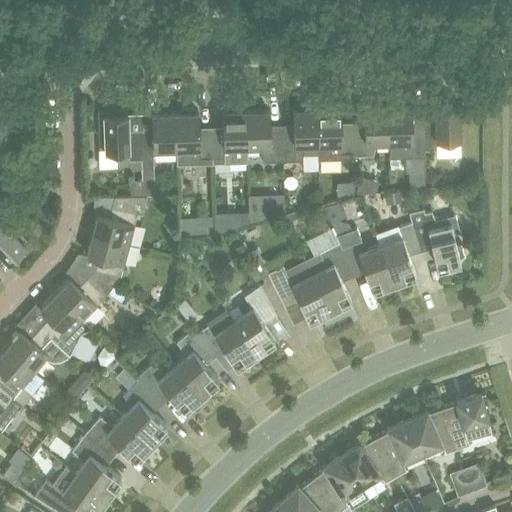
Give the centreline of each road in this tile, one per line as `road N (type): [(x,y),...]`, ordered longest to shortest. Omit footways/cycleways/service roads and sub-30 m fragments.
road 1 (residential): [(69,59),(511,43)]
road 2 (unclassified): [(189,511),(229,468),(325,395),(391,361),(497,325)]
road 3 (residential): [(0,316),(71,234),(69,59)]
